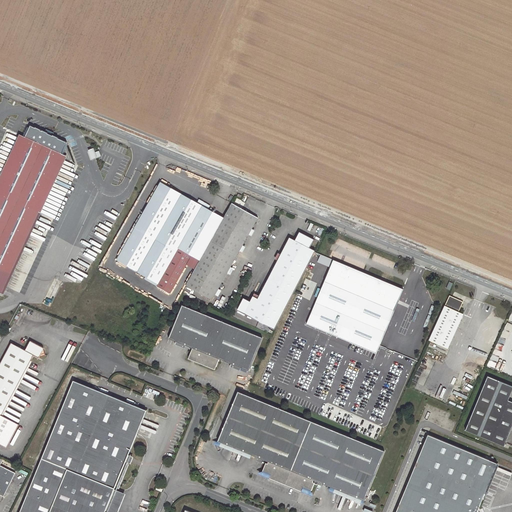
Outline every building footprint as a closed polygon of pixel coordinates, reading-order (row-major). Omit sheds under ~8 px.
[(35,210),(61,154),(67,143),(30,126),(25,137),(0,190),(0,269),(23,280),(33,257),(21,251),(39,212),(35,210)] [(19,135),(0,176),(0,190),(25,137),(19,135)] [(87,150),(91,159),(97,157),(93,147),(87,150)] [(67,156),(61,154),(35,210),(39,212),(41,213),(67,156)] [(145,210),(142,216),(117,260),(132,269),(143,275),(153,281),(151,284),(170,295),(187,264),(209,225),(217,229),(223,218),(215,214),(161,183),(145,210)] [(258,218),(232,203),(223,218),(217,229),(195,269),(186,285),(212,300),(258,218)] [(209,225),(187,264),(195,269),(217,229),(209,225)] [(274,329),(315,251),(310,248),(314,240),(299,232),(295,241),(292,239),(289,240),(258,299),(253,296),(250,302),(248,305),(242,301),(237,310),(274,329)] [(386,282),(380,280),(334,260),(307,324),(376,353),(403,289),(386,282)] [(143,275),(132,269),(129,274),(140,280),(143,275)] [(463,302),(450,296),(429,340),(448,349),(463,314),(459,312),(463,302)] [(262,337),(182,305),(168,339),(192,348),(189,356),(196,359),(195,362),(212,368),(213,366),(216,367),(219,359),(249,371),(262,337)] [(285,326),(280,338),(292,343),(297,331),(285,326)] [(40,356),(44,349),(43,348),(31,341),(25,350),(11,343),(0,364),(0,443),(7,447),(19,425),(1,415),(34,355),(38,357),(39,357),(40,356)] [(511,401),(508,400),(511,391),(511,385),(488,376),(466,430),(504,446),(506,443),(511,445),(511,401)] [(146,411),(73,381),(20,511),(103,511),(99,510),(109,486),(115,489),(146,411)] [(217,442),(268,462),(267,464),(265,463),(262,472),(270,475),(269,477),(269,478),(301,491),(302,490),(303,488),(311,491),(314,483),(313,482),(313,480),(364,500),(384,450),(237,392),(217,442)] [(375,441),(382,428),(313,396),(307,410),(375,441)] [(477,511),(478,510),(497,464),(428,435),(395,511),(477,511)] [(15,473),(0,465),(0,494),(4,497),(15,473)] [(105,511),(115,489),(109,486),(99,510),(103,511),(105,511)]
